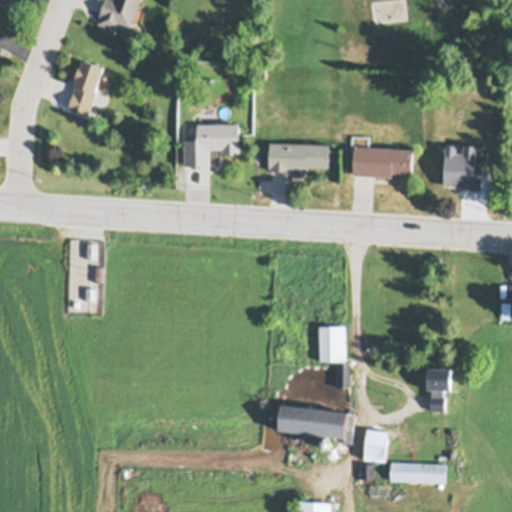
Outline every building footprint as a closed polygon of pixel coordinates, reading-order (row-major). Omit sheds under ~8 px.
[(140,0),(131,25),(127,24),(125,29),(119,27),(118,29),(97,21),(100,14),(99,13),(100,10),(100,11),(104,0),(140,0)] [(389,3),(374,4),(375,16),(390,14),(389,3)] [(105,64),(96,89),(98,89),(89,113),(69,105),(77,83),(75,82),(78,73),(76,73),(79,64),(81,65),(84,56),(105,64)] [(198,121),(240,121),(240,142),(241,142),(241,151),(223,151),(223,146),(211,146),(211,165),(195,165),(195,163),(185,163),(185,137),(198,137),(198,121)] [(270,140),(330,142),(329,165),(308,165),(308,169),(269,168),(269,165),(270,140)] [(352,144),(413,147),(412,172),(392,171),(392,175),(353,172),(355,149),(352,149),(352,144)] [(495,192),(496,167),(448,165),(447,190),(495,192)] [(88,240),(97,241),(97,257),(88,256),(88,240)] [(86,286),(96,286),(96,299),(86,299),(86,286)] [(319,324),(346,324),(347,359),(320,359),(319,324)] [(336,385),(337,360),(351,361),(350,385),(336,385)] [(429,365),(452,366),(451,388),(444,387),(443,394),(446,394),(445,409),(431,409),(432,396),(433,387),(428,387),(429,365)] [(282,402),(348,410),(348,411),(356,412),(353,442),(344,441),(344,435),(279,428),(282,402)] [(368,427),(389,429),(385,459),(364,457),(368,427)] [(324,445),(323,443),(323,442),(323,441),(324,439),(325,439),(327,438),(328,438),(330,439),(331,440),(332,441),(332,442),(332,444),(331,445),(330,446),(328,447),(327,447),(326,446),(324,446),(324,445)] [(289,457),(288,455),(289,453),(291,451),(293,451),(294,451),(295,451),(297,452),(298,454),(298,456),(298,457),(297,459),(296,460),(294,461),(292,460),(291,460),(290,459),(289,457)] [(391,460),(447,462),(447,481),(391,478),(391,460)] [(360,461),(374,461),(374,477),(360,477),(360,461)] [(296,511),(297,498),(332,501),(331,511),(296,511)]
